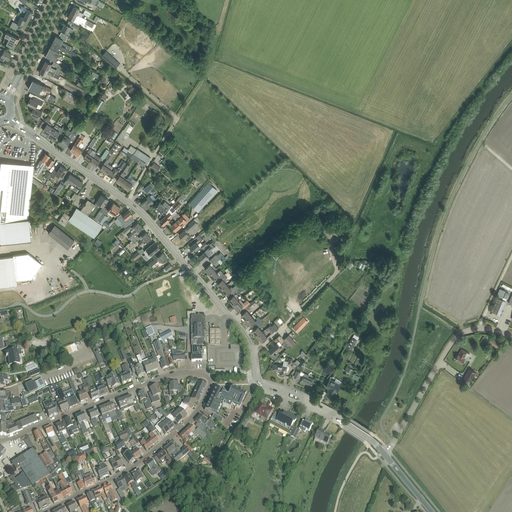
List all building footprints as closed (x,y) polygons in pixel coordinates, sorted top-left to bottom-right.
[(127,0),(126,0),(122,5),(131,12),(136,7),(127,0)] [(21,6),(20,9),(21,10),(20,10),(23,12),(24,11),(25,12),(26,12),(23,17),(28,20),(33,12),(30,10),(31,10),(29,9),(28,9),(28,7),(25,4),(23,7),(21,6)] [(74,6),(71,11),(81,17),(83,14),(89,17),(91,13),(85,10),(83,14),(78,11),(79,9),(74,6)] [(7,10),(3,18),(8,20),(11,13),(7,10)] [(68,17),(72,20),(73,20),(75,18),(81,21),(83,18),(81,17),(71,11),(68,17)] [(12,21),(10,27),(16,30),(18,25),(19,25),(20,26),(22,27),(24,28),(28,20),(23,17),(21,16),(17,23),(12,21)] [(61,30),(65,32),(67,33),(70,35),(73,29),(70,28),(70,26),(67,24),(66,24),(65,23),(61,30)] [(5,38),(3,42),(10,45),(14,47),(19,38),(14,36),(6,32),(5,33),(4,35),(6,36),(5,38)] [(53,41),(66,48),(69,50),(71,46),(62,41),(63,39),(65,40),(67,35),(66,35),(61,32),(60,35),(62,36),(60,38),(55,35),(53,41)] [(50,46),(49,47),(59,52),(61,48),(64,50),(72,54),(74,52),(69,50),(66,48),(53,41),(50,46)] [(0,58),(3,61),(5,58),(8,59),(9,56),(9,55),(10,53),(6,51),(4,49),(4,50),(0,47),(0,58)] [(45,55),(49,58),(55,61),(59,52),(49,47),(45,55)] [(120,63),(106,51),(102,56),(115,68),(120,63)] [(42,66),(55,73),(56,70),(53,68),(50,67),(51,64),(45,61),(42,66)] [(39,72),(44,75),(45,75),(47,73),(50,74),(50,75),(53,77),(53,76),(58,79),(60,76),(55,73),(42,66),(39,72)] [(29,85),(28,87),(29,88),(28,88),(33,91),(39,94),(41,89),(50,93),(52,89),(37,82),(33,80),(32,80),(31,83),(30,85),(29,85)] [(53,103),(56,98),(48,93),(45,100),(49,102),(49,101),(53,103)] [(39,109),(41,105),(44,101),(34,96),(33,99),(31,97),(28,104),(34,107),(39,109)] [(100,109),(104,101),(100,99),(96,107),(100,109)] [(41,128),(44,123),(38,119),(39,117),(41,118),(43,113),(42,112),(42,111),(39,109),(34,107),(31,113),(35,115),(34,118),(38,120),(36,124),(38,125),(37,126),(41,128)] [(43,130),(49,134),(53,128),(50,126),(52,124),(48,122),(51,119),(48,117),(44,123),(47,124),(43,130)] [(124,130),(123,129),(119,135),(123,138),(125,136),(127,138),(129,134),(132,129),(133,126),(130,125),(131,124),(128,123),(124,130)] [(62,134),(65,130),(66,129),(66,128),(63,126),(63,127),(62,128),(56,124),(53,128),(49,134),(55,139),(59,133),(62,134)] [(62,140),(61,142),(66,146),(69,142),(72,138),(73,136),(75,138),(77,134),(78,133),(80,130),(80,129),(81,128),(78,126),(76,129),(74,128),(71,132),(69,130),(65,135),(63,138),(62,139),(61,140),(62,140)] [(73,146),(70,150),(75,154),(75,155),(77,156),(78,155),(78,156),(81,151),(83,149),(82,148),(83,145),(83,144),(81,142),(85,137),(81,134),(73,146)] [(112,147),(109,151),(110,151),(105,158),(107,159),(103,165),(100,169),(106,173),(112,166),(108,163),(110,161),(121,145),(115,142),(112,146),(112,147)] [(134,154),(136,155),(137,156),(141,159),(143,160),(147,163),(149,160),(151,158),(146,155),(137,149),(131,145),(128,150),(132,153),(133,153),(134,153),(134,154)] [(84,157),(90,162),(95,154),(92,152),(93,150),(90,148),(86,153),(84,157)] [(105,158),(110,151),(109,151),(106,149),(102,156),(101,156),(105,158)] [(37,165),(36,167),(37,167),(35,170),(39,173),(42,168),(44,169),(47,164),(46,166),(49,168),(51,165),(54,161),(49,157),(50,156),(45,153),(37,165)] [(132,154),(130,157),(138,163),(141,159),(137,156),(136,155),(134,154),(134,153),(133,153),(132,153),(132,154)] [(102,159),(99,157),(95,154),(90,162),(96,166),(99,162),(102,159)] [(160,168),(154,162),(150,167),(156,172),(160,168)] [(125,182),(126,180),(123,177),(123,176),(124,176),(126,174),(124,173),(130,165),(126,163),(122,168),(124,170),(123,172),(122,172),(116,180),(120,182),(120,184),(122,185),(123,185),(125,182)] [(54,170),(52,174),(51,175),(55,178),(57,175),(61,178),(67,170),(61,166),(57,171),(54,170)] [(113,178),(116,174),(118,170),(115,168),(112,166),(106,173),(113,178)] [(0,221),(28,218),(29,201),(32,168),(2,167),(0,168),(0,172),(0,171),(0,221)] [(70,173),(67,178),(66,180),(64,183),(67,185),(69,182),(72,184),(76,178),(70,173)] [(83,182),(76,178),(72,184),(75,186),(73,189),(76,192),(78,188),(80,186),(83,182)] [(133,178),(131,180),(128,178),(126,180),(125,182),(123,185),(129,189),(132,184),(133,185),(136,181),(133,178)] [(208,182),(190,204),(199,212),(217,190),(208,182)] [(154,187),(150,183),(143,189),(146,193),(154,187)] [(97,202),(95,204),(95,205),(96,205),(98,206),(100,204),(103,206),(105,203),(108,199),(101,194),(96,201),(97,202)] [(145,208),(149,205),(154,202),(153,201),(155,199),(152,195),(151,195),(149,196),(145,199),(146,200),(141,204),(145,208)] [(88,216),(91,210),(95,205),(95,204),(88,200),(85,204),(80,210),(72,223),(94,238),(102,225),(88,216)] [(164,225),(168,222),(170,220),(169,218),(171,216),(174,219),(178,214),(175,211),(176,210),(176,209),(181,204),(178,201),(177,200),(171,206),(171,207),(165,213),(167,214),(160,221),(164,225)] [(164,214),(165,213),(171,207),(171,206),(165,201),(163,204),(160,202),(158,204),(154,208),(161,213),(161,212),(164,214)] [(108,210),(109,211),(114,215),(115,214),(117,215),(119,213),(117,211),(120,207),(113,203),(110,207),(108,210)] [(100,211),(94,219),(97,221),(102,213),(106,208),(103,206),(99,211),(100,211)] [(317,216),(325,209),(323,206),(314,212),(317,216)] [(64,226),(68,220),(72,223),(80,210),(76,208),(71,216),(64,212),(58,222),(64,226)] [(102,213),(97,221),(102,224),(107,216),(105,214),(108,210),(106,208),(102,213)] [(117,218),(114,220),(118,225),(121,223),(125,227),(134,220),(131,216),(132,215),(128,210),(124,213),(122,215),(121,214),(116,217),(117,218)] [(182,226),(187,221),(182,216),(171,225),(176,231),(182,226)] [(0,243),(31,240),(29,218),(28,218),(0,221),(0,243)] [(187,241),(191,237),(187,232),(191,228),(192,229),(198,224),(194,219),(188,224),(189,225),(179,234),(183,239),(185,238),(187,241)] [(131,241),(137,235),(136,233),(138,231),(142,227),(137,222),(133,226),(133,227),(132,228),(130,226),(123,232),(125,234),(127,231),(128,231),(129,230),(132,233),(130,234),(127,236),(129,238),(131,240),(131,241)] [(54,224),(48,233),(67,249),(74,240),(54,224)] [(204,229),(199,234),(196,237),(198,239),(196,242),(195,241),(192,244),(192,245),(190,247),(194,252),(195,251),(196,250),(201,246),(203,249),(208,245),(205,242),(202,245),(200,242),(201,241),(203,239),(201,236),(206,231),(204,229)] [(141,240),(138,242),(141,246),(147,241),(151,238),(146,232),(142,235),(141,235),(140,236),(142,239),(141,240)] [(139,237),(137,235),(131,241),(130,242),(132,245),(140,238),(139,238),(139,237)] [(145,249),(145,250),(143,251),(149,258),(152,256),(151,255),(155,252),(159,249),(154,242),(150,245),(148,247),(145,249)] [(198,257),(203,262),(213,253),(210,251),(213,248),(211,246),(198,257)] [(152,261),(148,264),(150,267),(152,266),(154,264),(158,261),(160,263),(161,261),(162,262),(167,257),(162,252),(158,255),(157,257),(152,261)] [(0,257),(0,287),(12,286),(16,285),(16,280),(31,278),(42,264),(28,253),(13,255),(13,256),(0,257)] [(216,254),(209,260),(211,263),(213,265),(217,261),(220,264),(222,262),(220,259),(216,254)] [(164,268),(161,270),(163,274),(172,266),(169,263),(164,268)] [(209,274),(214,270),(210,264),(208,265),(205,268),(209,274)] [(218,279),(224,274),(220,269),(217,272),(214,270),(209,274),(214,279),(217,277),(218,279)] [(220,281),(217,283),(222,289),(227,285),(224,282),(224,281),(226,280),(225,279),(227,277),(226,276),(224,274),(218,279),(220,281)] [(230,292),(232,294),(241,285),(239,282),(234,286),(232,287),(231,287),(230,288),(227,285),(222,289),(227,295),(230,292)] [(229,299),(233,305),(239,300),(237,297),(239,296),(238,294),(244,289),(241,285),(232,294),(233,296),(229,299)] [(502,299),(506,291),(500,288),(496,296),(502,299)] [(239,300),(233,305),(238,310),(243,306),(244,308),(250,303),(247,300),(243,303),(240,299),(239,300)] [(244,312),(241,314),(246,320),(251,316),(247,311),(248,309),(249,310),(251,308),(250,307),(256,303),(254,300),(250,303),(244,308),(242,310),(244,312)] [(191,320),(190,320),(191,327),(191,346),(194,346),(196,346),(200,346),(202,346),(204,346),(204,338),(201,338),(201,334),(201,331),(204,331),(204,315),(191,316),(191,320)] [(257,320),(256,321),(251,316),(246,320),(251,325),(254,322),(256,324),(261,320),(258,317),(256,318),(257,320)] [(344,318),(341,316),(336,322),(339,325),(344,318)] [(297,332),(308,321),(303,317),(293,328),(297,332)] [(253,330),(257,336),(263,332),(259,328),(262,325),(264,324),(261,320),(256,324),(257,326),(253,330)] [(170,330),(164,333),(167,339),(173,336),(170,330)] [(257,336),(262,342),(267,337),(264,333),(263,332),(257,336)] [(162,341),(167,339),(164,333),(159,336),(162,341)] [(285,338),(288,342),(292,346),(294,345),(296,343),(296,342),(292,339),(289,335),(285,338)] [(346,346),(351,349),(357,339),(352,336),(346,346)] [(492,337),(489,341),(497,347),(500,343),(492,337)] [(271,356),(274,359),(277,356),(275,354),(276,353),(281,348),(280,346),(281,345),(281,344),(278,340),(276,342),(276,343),(269,349),(273,355),(271,356)] [(159,341),(154,343),(158,356),(159,357),(161,361),(165,360),(163,353),(159,341)] [(196,346),(194,346),(191,346),(192,346),(192,356),(191,356),(191,361),(192,361),(192,362),(193,362),(193,361),(201,361),(201,356),(202,356),(202,346),(200,346),(196,346)] [(44,355),(50,353),(48,347),(42,350),(44,355)] [(465,359),(467,360),(470,354),(469,353),(468,353),(461,349),(459,354),(458,354),(455,359),(462,363),(465,359)] [(9,366),(14,365),(20,364),(18,355),(21,355),(20,350),(10,352),(5,352),(6,357),(8,357),(9,366)] [(99,366),(103,364),(98,352),(94,353),(99,366)] [(171,358),(169,358),(166,352),(163,353),(165,360),(168,367),(173,366),(172,361),(171,358)] [(147,359),(148,363),(151,370),(152,372),(157,369),(155,364),(158,363),(156,358),(154,353),(151,354),(152,357),(147,359)] [(128,359),(127,359),(130,367),(131,369),(133,373),(136,372),(138,377),(144,375),(141,370),(139,364),(134,366),(131,358),(128,359)] [(162,369),(168,367),(165,360),(161,361),(159,362),(160,365),(162,369)] [(287,366),(288,361),(284,360),(283,366),(273,364),(272,369),(280,371),(280,374),(285,376),(287,366)] [(474,360),(469,366),(474,370),(479,364),(481,361),(479,360),(477,362),(474,360)] [(146,374),(152,372),(151,370),(148,363),(145,364),(144,361),(140,363),(139,364),(141,370),(144,368),(146,374)] [(131,380),(130,375),(129,373),(130,372),(128,368),(127,368),(126,365),(122,367),(124,374),(119,376),(122,384),(131,380)] [(470,381),(475,372),(469,369),(464,378),(470,381)] [(115,374),(114,374),(113,371),(109,373),(110,376),(107,377),(104,378),(108,387),(111,386),(112,388),(119,385),(115,374)] [(311,386),(313,382),(314,380),(308,377),(309,375),(304,373),(301,372),(300,372),(297,371),(294,377),(298,378),(302,380),(301,382),(311,386)] [(340,384),(341,382),(340,380),(336,378),(335,381),(330,379),(332,377),(330,376),(329,379),(326,387),(329,388),(327,391),(327,392),(326,394),(334,397),(340,384)] [(41,379),(33,383),(33,382),(25,385),(27,390),(27,391),(25,392),(22,393),(24,397),(45,387),(41,379)] [(96,390),(99,397),(107,394),(105,389),(102,381),(98,382),(101,388),(96,390)] [(199,382),(191,399),(193,400),(198,402),(206,385),(199,382)] [(169,386),(169,389),(169,396),(173,396),(173,391),(177,391),(177,392),(181,392),(182,391),(182,390),(182,385),(177,386),(177,383),(170,383),(170,386),(169,386)] [(53,385),(47,387),(50,394),(51,394),(56,392),(58,398),(59,401),(54,403),(58,414),(61,413),(69,409),(62,394),(60,388),(58,384),(53,386),(53,385)] [(85,385),(82,387),(79,388),(81,393),(77,395),(78,398),(80,402),(87,400),(85,394),(88,392),(88,390),(87,390),(85,385)] [(148,393),(149,395),(152,403),(155,402),(159,401),(157,395),(160,394),(159,391),(158,389),(158,390),(157,386),(150,389),(151,392),(148,393)] [(90,389),(87,390),(88,390),(88,392),(88,393),(89,393),(92,400),(99,397),(96,390),(95,390),(94,387),(90,389)] [(215,388),(204,410),(213,414),(211,419),(221,423),(223,418),(218,416),(216,415),(221,405),(222,405),(222,406),(222,407),(224,407),(230,409),(230,408),(232,405),(236,407),(239,408),(246,394),(235,388),(234,390),(231,389),(232,387),(231,387),(228,394),(226,393),(225,393),(217,389),(215,388)] [(65,393),(62,394),(69,409),(78,406),(76,401),(75,397),(72,390),(65,393)] [(137,394),(139,399),(140,401),(142,400),(146,410),(152,408),(148,398),(146,399),(145,396),(143,392),(137,394)] [(27,399),(29,405),(39,401),(36,395),(27,399)] [(130,396),(123,399),(126,406),(127,409),(133,406),(136,411),(139,410),(137,404),(134,406),(133,403),(130,396)] [(45,409),(49,417),(57,414),(53,406),(54,405),(51,399),(42,403),(45,409)] [(125,420),(123,416),(124,416),(122,412),(123,412),(123,411),(123,410),(127,409),(126,406),(123,399),(117,401),(121,411),(118,412),(122,421),(125,420)] [(192,409),(195,403),(186,399),(183,404),(181,403),(180,406),(186,410),(187,406),(192,409)] [(112,404),(105,406),(108,413),(110,419),(116,416),(119,422),(122,421),(118,412),(115,413),(114,410),(113,408),(112,404)] [(254,413),(258,416),(261,417),(260,419),(266,422),(267,420),(267,419),(270,413),(273,409),(268,406),(267,408),(259,404),(254,413)] [(99,409),(101,413),(103,420),(107,419),(105,414),(108,413),(105,406),(99,409)] [(183,412),(186,410),(180,406),(179,407),(178,407),(180,409),(176,413),(182,420),(187,416),(183,412)] [(98,416),(97,415),(96,410),(88,413),(90,418),(94,427),(98,426),(95,418),(98,416)] [(170,414),(168,416),(172,421),(174,419),(178,424),(182,420),(176,413),(173,410),(169,413),(170,414)] [(291,436),(295,428),(292,426),(293,423),(294,424),(297,419),(285,412),(282,417),(280,416),(281,415),(275,413),(269,424),(279,429),(291,435),(291,436)] [(81,429),(83,435),(87,433),(85,427),(82,421),(85,420),(85,418),(83,414),(75,417),(77,421),(81,429)] [(5,415),(2,415),(0,415),(0,425),(2,425),(5,425),(11,424),(11,422),(5,422),(5,415)] [(22,428),(38,422),(35,415),(15,424),(16,426),(14,427),(13,425),(12,426),(12,424),(11,424),(5,425),(5,426),(0,426),(0,435),(8,435),(22,429),(22,428)] [(207,422),(200,415),(195,421),(197,423),(195,426),(200,430),(205,425),(211,431),(216,425),(217,424),(210,419),(209,419),(207,422)] [(164,417),(160,421),(169,431),(174,428),(170,423),(172,421),(168,416),(165,418),(164,417)] [(71,423),(69,418),(63,421),(65,425),(67,430),(70,437),(73,435),(72,432),(78,430),(76,426),(73,427),(72,426),(73,426),(71,423)] [(242,431),(244,428),(240,426),(243,421),(247,423),(248,420),(244,418),(238,429),(242,431)] [(309,431),(311,428),(313,424),(306,420),(304,422),(303,422),(301,426),(300,426),(298,429),(305,432),(307,430),(309,431)] [(102,423),(105,430),(106,434),(110,432),(109,429),(106,421),(102,423)] [(165,435),(169,431),(160,421),(156,425),(157,425),(154,427),(159,433),(161,431),(165,435)] [(57,429),(54,430),(58,437),(62,445),(66,442),(63,435),(66,434),(65,431),(63,426),(63,425),(62,423),(56,426),(57,429)] [(146,433),(151,439),(148,441),(152,446),(158,441),(155,437),(154,436),(154,437),(151,433),(155,430),(150,424),(144,429),(142,430),(145,433),(146,433)] [(44,429),(46,433),(46,435),(47,435),(48,438),(45,440),(51,449),(54,447),(50,438),(55,436),(53,432),(52,431),(50,426),(44,429)] [(191,426),(185,431),(191,437),(193,435),(194,434),(196,437),(198,435),(199,436),(203,433),(200,430),(198,428),(195,431),(194,430),(195,430),(194,429),(191,426)] [(300,431),(295,428),(291,436),(291,435),(288,441),(291,442),(292,439),(294,440),(294,439),(296,439),(300,431)] [(327,445),(329,440),(332,436),(320,430),(317,434),(315,438),(327,445)] [(39,431),(33,433),(35,438),(36,441),(39,440),(40,440),(40,441),(44,451),(49,449),(46,443),(44,443),(41,435),(39,431)] [(191,437),(185,431),(179,436),(185,443),(191,438),(191,437)] [(128,437),(126,432),(118,435),(120,440),(128,437)] [(134,435),(131,436),(132,438),(137,444),(139,442),(136,437),(134,435)] [(34,449),(32,444),(28,436),(25,437),(26,439),(23,441),(31,450),(11,463),(16,471),(20,468),(22,472),(20,474),(21,474),(15,479),(23,489),(26,488),(27,488),(27,487),(31,487),(33,485),(39,482),(42,480),(49,476),(32,450),(34,449)] [(146,451),(152,446),(148,441),(146,439),(143,442),(142,441),(140,443),(142,446),(146,451)] [(121,441),(114,444),(117,450),(118,451),(125,446),(121,441)] [(80,453),(89,449),(86,443),(77,447),(80,453)] [(178,461),(179,461),(187,454),(189,452),(185,447),(181,450),(182,450),(181,451),(180,450),(179,450),(177,449),(176,449),(175,450),(170,444),(163,449),(175,464),(178,461)] [(141,454),(138,450),(135,447),(132,449),(133,451),(130,453),(135,459),(141,454)] [(73,450),(67,453),(70,459),(76,456),(73,450)] [(124,463),(121,456),(118,451),(117,450),(114,451),(117,457),(118,459),(114,460),(119,470),(123,468),(121,464),(124,463)] [(156,456),(153,458),(158,463),(160,462),(162,464),(165,462),(166,463),(166,462),(168,465),(172,462),(162,450),(155,456),(156,456)] [(129,451),(123,456),(125,460),(128,464),(135,459),(130,453),(129,451)] [(56,458),(55,458),(52,461),(47,453),(46,452),(38,458),(50,475),(52,473),(55,471),(60,465),(56,458)] [(75,457),(77,463),(87,459),(84,453),(75,457)] [(105,460),(106,462),(110,471),(113,470),(114,472),(119,470),(114,460),(114,461),(112,457),(105,460)] [(160,471),(150,460),(145,464),(149,470),(152,469),(156,474),(160,471)] [(181,463),(179,461),(178,461),(175,464),(180,469),(183,466),(181,463)] [(98,464),(100,467),(104,477),(109,475),(108,472),(110,471),(106,462),(103,463),(103,462),(98,464)] [(92,469),(93,473),(96,478),(98,476),(100,480),(104,477),(100,467),(95,469),(95,467),(94,468),(92,469)] [(82,470),(78,472),(82,481),(83,481),(83,483),(85,488),(90,486),(95,483),(92,475),(89,476),(88,474),(84,476),(82,470)] [(143,478),(138,470),(130,474),(136,482),(143,478)] [(50,475),(50,476),(52,479),(55,478),(58,476),(55,471),(52,473),(50,475)] [(59,473),(57,474),(61,482),(68,496),(72,494),(70,489),(69,487),(70,486),(66,479),(68,478),(65,472),(62,474),(61,471),(59,472),(60,473),(59,473)] [(162,480),(167,476),(163,471),(158,475),(162,480)] [(78,486),(80,490),(85,488),(78,473),(75,475),(77,480),(78,479),(80,482),(77,484),(78,486)] [(15,479),(12,475),(9,478),(15,485),(10,487),(14,492),(16,491),(19,490),(23,489),(15,479)] [(137,488),(136,485),(133,481),(133,482),(129,475),(124,478),(126,483),(127,485),(130,483),(132,487),(132,488),(136,494),(135,494),(137,497),(141,494),(137,488)] [(125,498),(124,497),(120,489),(123,487),(125,490),(128,488),(126,485),(124,482),(122,478),(115,482),(118,489),(116,491),(121,500),(125,498)] [(60,491),(59,492),(62,499),(68,496),(61,482),(57,484),(59,487),(61,490),(60,491)] [(109,484),(102,488),(104,492),(105,494),(106,494),(107,496),(109,495),(112,502),(117,500),(112,491),(109,484)] [(50,496),(54,504),(58,502),(54,494),(50,486),(46,488),(50,496)] [(107,500),(103,493),(101,489),(92,493),(96,499),(102,497),(104,501),(107,500)] [(33,502),(30,496),(28,491),(23,493),(27,505),(33,502)] [(62,499),(59,492),(58,491),(54,494),(58,502),(63,499),(62,499)] [(98,507),(97,504),(95,500),(93,498),(91,493),(87,495),(89,500),(90,503),(90,502),(95,511),(99,509),(99,508),(98,507)] [(34,494),(30,496),(33,502),(35,501),(36,502),(40,510),(42,509),(42,510),(45,508),(41,499),(40,499),(39,497),(35,499),(34,497),(35,497),(34,494)] [(48,506),(50,505),(46,497),(41,499),(45,508),(48,507),(48,506)] [(84,497),(76,500),(78,505),(80,508),(81,510),(82,511),(89,511),(85,505),(88,504),(86,501),(84,497)] [(73,502),(66,506),(68,510),(69,511),(74,511),(77,509),(76,506),(73,502)]
